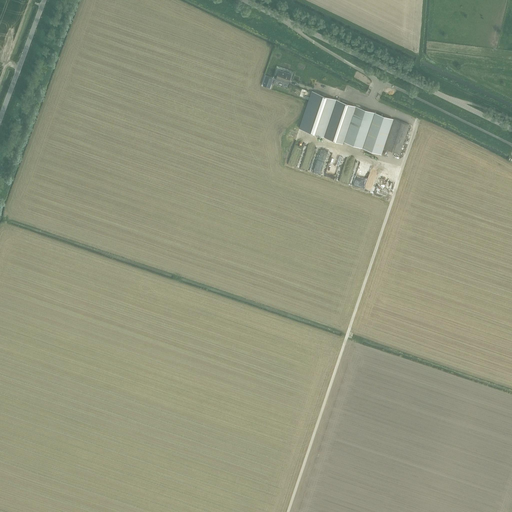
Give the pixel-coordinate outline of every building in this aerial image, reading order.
[(279,70),(276,79),(288,83),(291,74),(279,70)] [(266,77),(263,86),(270,88),(273,79),(266,77)] [(337,100),(312,91),(310,97),(309,100),(299,128),(325,137),(337,100)] [(337,100),(325,137),(343,143),(344,141),(356,106),(337,100)] [(356,106),(344,141),(362,148),(374,112),(356,106)] [(394,119),(374,112),(362,148),(382,154),(384,148),(394,119)] [(394,119),(384,148),(399,153),(409,124),(394,119)]
